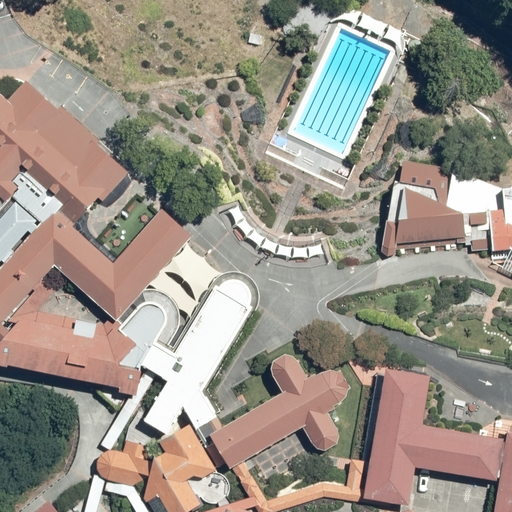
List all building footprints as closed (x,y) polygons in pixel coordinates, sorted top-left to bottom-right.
[(63,206),(59,210),(75,225),(98,199),(102,202),(114,207),(134,186),(128,173),(96,145),(101,141),(61,107),(58,110),(26,82),(8,101),(0,94),(0,209),(18,189),(12,183),(23,170),(63,206)] [(503,211),(501,190),(452,170),(403,162),(400,183),(392,187),(382,253),(387,257),(395,255),(396,250),(465,243),(466,246),(472,245),(472,251),(491,250),(488,212),(503,211)] [(38,221),(41,223),(43,224),(52,213),(55,215),(59,210),(63,206),(23,170),(12,183),(18,189),(0,209),(0,214),(2,217),(0,219),(0,262),(28,232),(31,234),(37,227),(34,225),(38,221)] [(503,211),(488,212),(491,250),(493,264),(502,268),(502,269),(511,273),(511,187),(501,189),(501,190),(503,211)] [(241,211),(237,206),(220,213),(225,221),(229,228),(235,235),(241,241),(248,247),(256,252),(263,256),(272,259),(280,262),(289,263),(297,264),(306,264),(315,264),(324,262),(332,259),(324,240),(317,241),(311,241),(304,242),(298,241),(291,240),(284,239),(278,237),(272,235),(266,232),(260,228),(255,225),(250,221),(245,216),(241,211)] [(4,322),(44,278),(54,267),(111,318),(116,323),(118,321),(192,237),(161,210),(113,264),(72,227),(75,225),(59,210),(55,215),(52,213),(43,224),(41,223),(37,227),(31,234),(0,268),(0,326),(1,325),(4,322)] [(118,330),(123,324),(118,321),(116,323),(111,318),(104,325),(38,311),(57,290),(44,278),(4,322),(12,323),(6,329),(1,325),(0,326),(0,367),(6,369),(7,367),(118,389),(118,393),(136,397),(141,372),(138,371),(116,367),(136,346),(118,330)] [(209,436),(224,427),(206,397),(205,398),(201,393),(252,308),(249,306),(251,303),(251,298),(250,293),(248,289),(245,285),(242,283),(236,281),(231,281),(227,281),(223,283),(220,285),(218,288),(215,286),(174,354),(154,342),(141,366),(167,382),(143,422),(166,435),(182,406),(206,448),(214,444),(209,436)] [(141,366),(154,342),(165,325),(166,323),(166,317),(165,312),(162,308),(158,305),(153,303),(148,303),(142,304),(137,307),(131,314),(123,324),(118,330),(136,346),(116,367),(138,371),(141,366)] [(243,462),(302,428),(312,444),(317,449),(325,452),(337,445),(339,436),(337,430),(327,414),(335,409),(334,407),(340,404),(346,397),(347,391),(350,389),(340,371),(337,372),(330,371),(321,373),(315,376),(314,374),(306,379),(298,362),(292,357),(284,355),(272,362),(270,370),(272,377),(282,394),(224,427),(209,436),(214,444),(226,464),(229,470),(232,468),(243,462)] [(365,489),(363,499),(385,503),(408,507),(415,468),(496,482),(496,479),(498,479),(497,487),(493,511),(511,511),(511,427),(508,427),(505,443),(502,442),(503,439),(422,426),(430,377),(385,369),(365,489)] [(226,464),(214,444),(206,448),(204,449),(189,426),(159,443),(165,453),(154,459),(153,457),(152,463),(145,461),(149,447),(127,441),(123,453),(116,451),(109,451),(102,455),(97,462),(97,470),(102,476),(108,481),(133,486),(148,477),(144,499),(147,503),(158,496),(167,511),(187,511),(200,505),(187,481),(193,477),(203,479),(217,471),(216,470),(226,464)] [(258,506),(256,507),(258,511),(275,511),(324,497),(345,500),(355,502),(368,504),(385,506),(385,503),(363,499),(365,489),(361,489),(365,461),(352,459),(347,487),(323,483),(267,501),(243,462),(232,468),(250,498),(255,497),(258,506)] [(246,511),(244,510),(256,507),(258,506),(255,497),(250,498),(205,511),(413,511),(409,510),(403,511),(246,511)] [(57,511),(49,501),(34,511),(57,511)]
